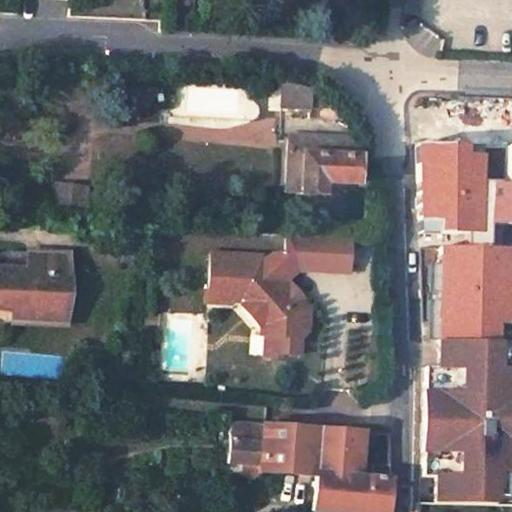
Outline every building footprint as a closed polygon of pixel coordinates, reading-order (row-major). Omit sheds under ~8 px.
[(306,82),(279,79),(277,109),(304,110),(306,82)] [(356,142),(347,142),(347,136),(288,134),(287,139),(282,190),(320,194),(321,181),(372,184),(369,165),(366,152),(356,151),(356,142)] [(483,142),(422,142),(422,231),(483,231),(483,142)] [(511,180),(494,180),(493,221),(511,221),(511,180)] [(343,236),(281,232),(280,251),(290,252),(297,262),(300,267),(314,256),(321,268),(341,269),(343,236)] [(139,263),(140,234),(123,233),(121,262),(139,263)] [(511,247),(448,245),(444,332),(511,334),(511,247)] [(13,268),(15,249),(14,249),(12,249),(6,249),(6,248),(2,248),(2,249),(0,248),(0,306),(6,307),(6,302),(21,304),(21,310),(52,315),(55,270),(13,268)] [(56,252),(15,249),(13,268),(55,270),(56,252)] [(254,254),(205,250),(203,295),(235,297),(235,294),(243,295),(242,302),(240,303),(254,324),(254,336),(260,337),(271,338),(271,351),(293,351),(293,336),(302,330),(303,309),(278,275),(282,272),(273,259),(263,267),(254,266),(254,262),(254,254)] [(282,272),(297,262),(290,252),(280,251),(270,251),(254,262),(254,266),(263,267),(273,259),(282,272)] [(52,322),(52,315),(21,310),(21,304),(6,302),(6,307),(4,319),(52,322)] [(260,337),(259,356),(270,356),(271,351),(271,338),(260,337)] [(422,458),(441,459),(439,473),(435,499),(495,501),(495,491),(506,492),(507,469),(511,468),(511,345),(440,343),(439,364),(439,378),(425,377),(424,393),(423,443),(422,458)] [(425,364),(425,377),(439,378),(439,364),(425,364)] [(247,418),(244,462),(262,462),(261,469),(281,470),(284,421),(247,418)] [(389,462),(366,460),(366,473),(350,471),(352,426),(284,421),(281,470),(315,472),(313,511),(336,511),(387,511),(391,475),(389,462)] [(370,439),(385,439),(384,430),(378,429),(371,428),(370,439)] [(422,458),(422,473),(439,473),(441,459),(422,458)]
